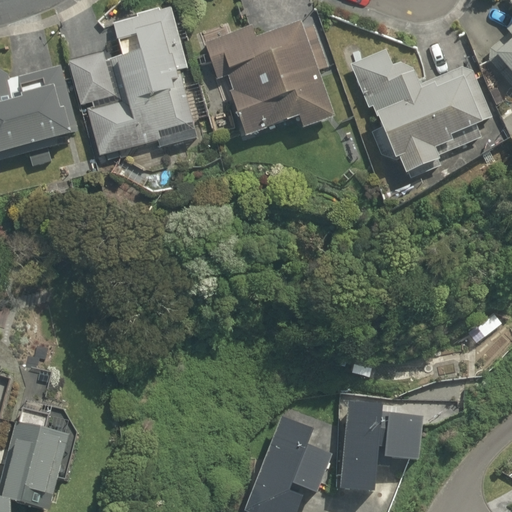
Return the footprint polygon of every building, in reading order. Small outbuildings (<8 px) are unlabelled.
[(287,134),(329,119),(311,70),(333,62),(310,0),(303,0),(186,41),(194,61),(207,56),(236,138),(282,121),(287,134)] [(511,78),(511,0),(499,0),(511,17),(475,41),(504,84),(511,78)] [(108,52),(60,62),(79,159),(154,145),(151,132),(196,123),(173,7),(102,21),(108,52)] [(20,91),(0,94),(0,152),(68,139),(51,54),(14,61),(20,91)] [(463,65),(355,107),(376,160),(382,158),(388,174),(436,155),(430,140),(484,120),(463,65)] [(66,511),(86,445),(62,438),(68,416),(47,410),(55,384),(18,374),(4,423),(19,427),(0,494),(0,511),(66,511)] [(438,468),(440,425),(397,423),(398,411),(343,408),(337,498),(399,502),(401,466),(438,468)] [(303,511),(333,434),(285,416),(248,511),(303,511)]
